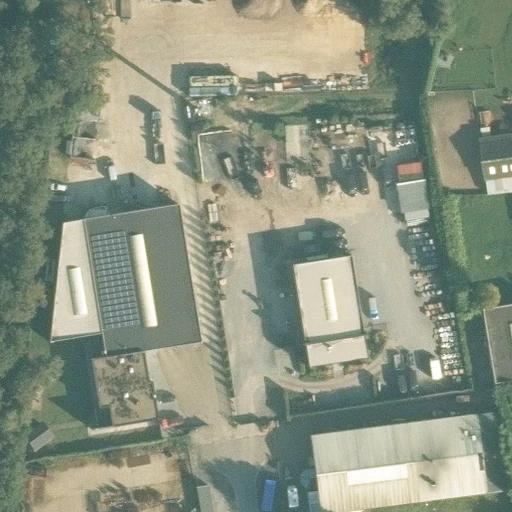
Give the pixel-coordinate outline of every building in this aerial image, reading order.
[(227,58),(228,89),(258,88),(257,57),(227,58)] [(311,124),(285,125),(286,160),(312,159),(311,124)] [(511,193),(511,136),(479,141),(488,197),(511,193)] [(198,344),(177,208),(80,223),(102,362),(91,363),(98,410),(109,409),(112,428),(152,422),(141,353),(198,344)] [(350,262),(293,270),(307,370),(366,363),(350,262)] [(511,307),(482,312),(493,386),(511,383),(511,307)] [(476,418),(310,439),(314,470),(305,471),(300,475),(299,480),(299,486),(305,490),(317,489),(317,492),(306,494),(308,511),(358,511),(359,511),(486,496),(476,418)] [(196,487),(201,511),(213,511),(207,485),(196,487)]
